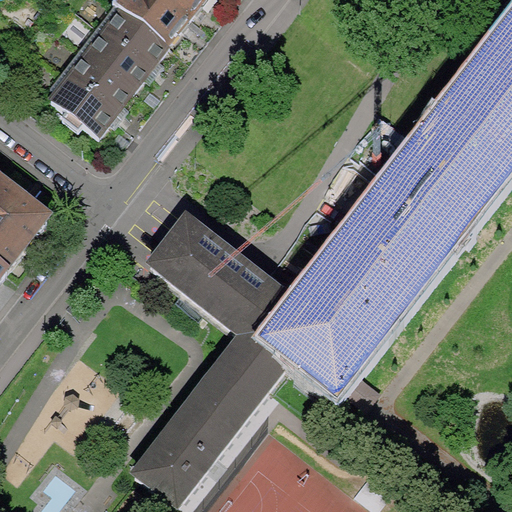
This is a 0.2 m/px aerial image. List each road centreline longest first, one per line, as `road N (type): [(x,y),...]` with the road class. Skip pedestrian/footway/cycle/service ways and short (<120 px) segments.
road 1 (residential): [(110,205),(269,0)]
road 2 (residential): [(110,205),(0,352)]
road 3 (residential): [(0,120),(110,205)]
